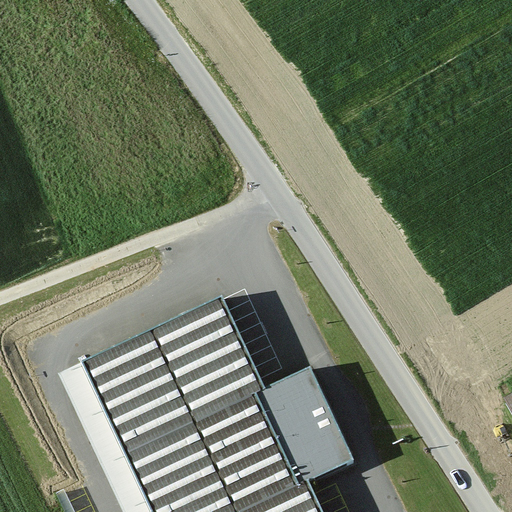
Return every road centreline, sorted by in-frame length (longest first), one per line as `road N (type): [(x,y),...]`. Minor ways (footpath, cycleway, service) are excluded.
road 1 (tertiary): [(145,0),(282,193),(479,511)]
road 2 (track): [(0,302),(282,193)]
